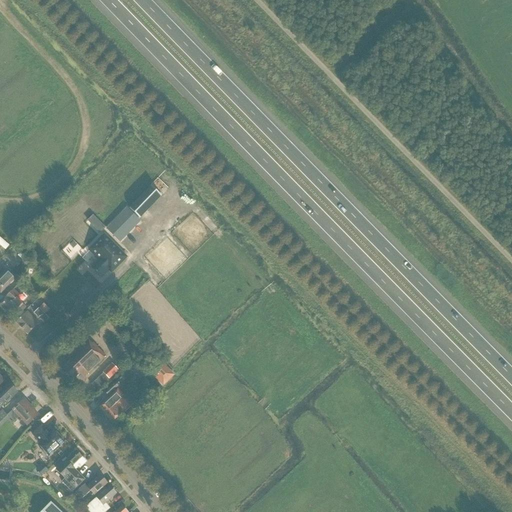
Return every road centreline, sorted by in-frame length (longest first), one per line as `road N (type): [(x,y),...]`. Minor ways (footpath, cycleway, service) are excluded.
road 1 (motorway): [(107,0),(511,413)]
road 2 (motorway): [(511,376),(141,0)]
road 3 (unclassified): [(511,265),(252,0)]
road 4 (tertiary): [(162,511),(0,336)]
